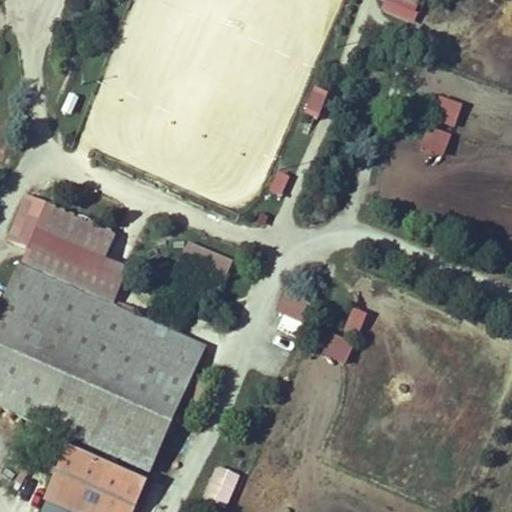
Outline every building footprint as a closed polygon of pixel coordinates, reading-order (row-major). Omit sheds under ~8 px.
[(419,6),(406,0),(379,0),(386,3),(383,12),(411,25),(419,6)] [(326,99),(315,94),(305,117),(316,122),(326,99)] [(458,109),(438,102),(432,120),(452,127),(458,109)] [(448,137),(428,130),(422,148),(442,155),(448,137)] [(290,180),(279,174),(269,194),(280,199),(290,180)] [(25,247),(42,206),(24,199),(8,239),(25,247)] [(117,237),(48,206),(6,297),(0,294),(0,410),(149,478),(208,350),(178,336),(190,311),(157,297),(146,321),(114,306),(130,271),(106,260),(117,237)] [(419,218),(399,211),(393,229),(412,236),(419,218)] [(184,263),(184,282),(209,292),(222,279),(223,262),(198,251),(184,263)] [(282,295),(274,317),(303,329),(312,307),(282,295)] [(372,342),(342,329),(330,356),(360,370),(372,342)] [(134,511),(147,486),(69,452),(47,500),(74,511),(134,511)] [(240,478),(217,468),(202,500),(225,511),(240,478)]
